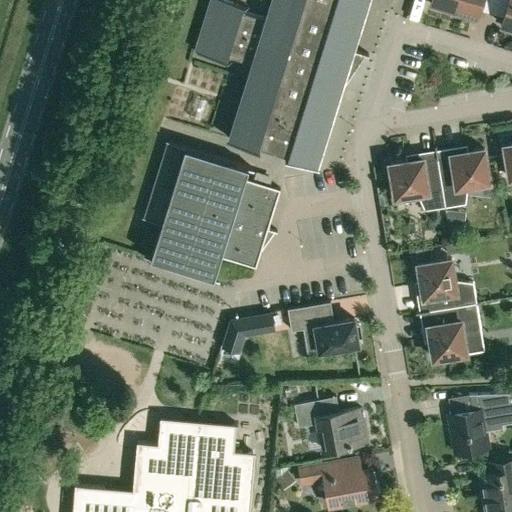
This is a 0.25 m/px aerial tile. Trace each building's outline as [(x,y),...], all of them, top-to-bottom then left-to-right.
[(271,0),(266,18),(241,10),(243,5),(228,0),(211,0),(196,51),(226,60),(227,55),(252,63),(229,138),(259,147),(260,144),(285,152),(284,155),(314,164),(365,0),(271,0)] [(429,0),(429,1),(452,8),(454,0),(429,0)] [(480,0),(454,0),(452,8),(476,15),(478,8),(480,0)] [(511,0),(506,0),(500,22),(505,24),(504,27),(511,29),(511,0)] [(255,265),(279,187),(244,176),(248,165),(168,140),(144,217),(162,222),(151,257),(215,277),(222,255),(255,265)] [(450,154),(436,156),(444,205),(465,202),(467,183),(489,180),(484,146),(450,152),(450,154)] [(422,156),(389,162),(394,195),(416,192),(424,209),(444,205),(436,156),(423,158),(422,156)] [(463,224),(448,225),(450,241),(461,240),(463,224)] [(424,295),(426,308),(476,301),(472,280),(454,278),(450,256),(417,262),(422,295),(424,295)] [(372,295),(360,299),(365,313),(377,309),(372,295)] [(327,321),(324,300),(289,306),(293,327),(305,325),(309,349),(318,348),(318,350),(358,344),(357,336),(361,336),(358,322),(354,323),(353,316),(327,321)] [(432,356),(466,351),(484,348),(480,326),(476,301),(426,308),(429,322),(427,323),(430,340),(432,356)] [(242,331),(272,326),(270,310),(229,317),(226,326),(242,331)] [(447,396),(450,412),(448,412),(455,451),(487,446),(485,429),(502,426),(502,422),(511,420),(511,390),(497,391),(468,392),(447,396)] [(322,448),(366,440),(360,406),(322,413),(319,398),(294,402),(298,425),(317,421),(322,448)] [(250,511),(257,445),(236,443),(238,417),(164,410),(162,436),(140,434),(136,482),(78,476),(74,511),(250,511)] [(480,460),(482,470),(478,471),(482,495),(511,489),(511,454),(504,456),(480,460)] [(297,467),(300,480),(326,476),(330,501),(328,502),(329,503),(376,494),(371,467),(347,471),(344,458),(297,467)] [(511,511),(511,489),(482,495),(484,511),(511,511)]
